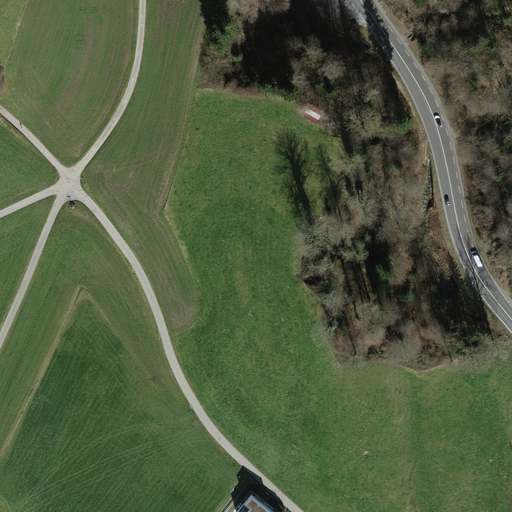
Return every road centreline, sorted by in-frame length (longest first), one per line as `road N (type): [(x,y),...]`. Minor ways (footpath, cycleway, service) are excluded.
road 1 (unclassified): [(70,180),(135,264),(204,421),(297,511)]
road 2 (tertiary): [(511,319),(465,247),(432,110),(362,0)]
road 3 (unclassified): [(142,0),(128,97),(70,180)]
road 4 (residential): [(0,341),(70,180)]
